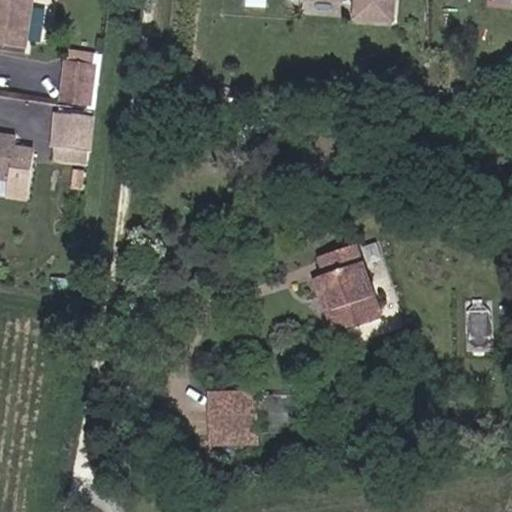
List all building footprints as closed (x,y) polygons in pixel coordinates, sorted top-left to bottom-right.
[(41,0),(0,0),(0,44),(36,46),(41,0)] [(321,0),(349,2),(349,0),(362,0),(362,19),(401,23),(402,0),(321,0)] [(104,52),(74,48),(69,101),(100,104),(104,52)] [(444,103),(426,103),(426,119),(443,120),(444,103)] [(103,117),(61,112),(55,163),(98,168),(103,117)] [(23,135),(0,132),(0,180),(19,183),(23,135)] [(343,331),(386,317),(363,246),(344,252),(350,268),(335,273),(318,278),(330,314),(336,311),(343,331)] [(335,273),(350,268),(344,252),(330,258),(335,273)] [(209,435),(264,439),(263,400),(210,398),(209,435)]
